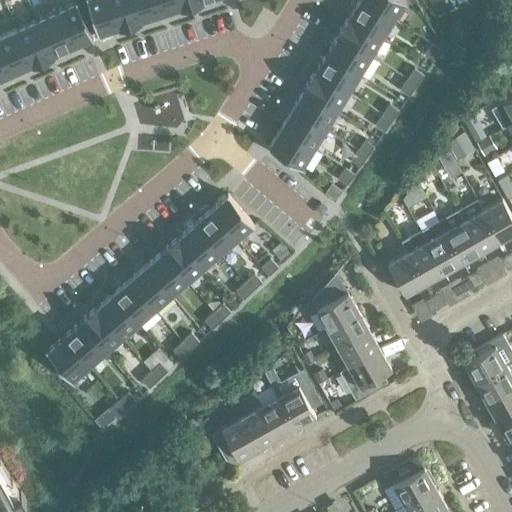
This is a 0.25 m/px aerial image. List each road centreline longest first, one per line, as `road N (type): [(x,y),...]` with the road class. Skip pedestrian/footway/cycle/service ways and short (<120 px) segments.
road 1 (residential): [(261,55),(231,42),(110,79),(0,132)]
road 2 (residential): [(218,140),(44,280)]
road 3 (unclassified): [(272,511),(442,416)]
